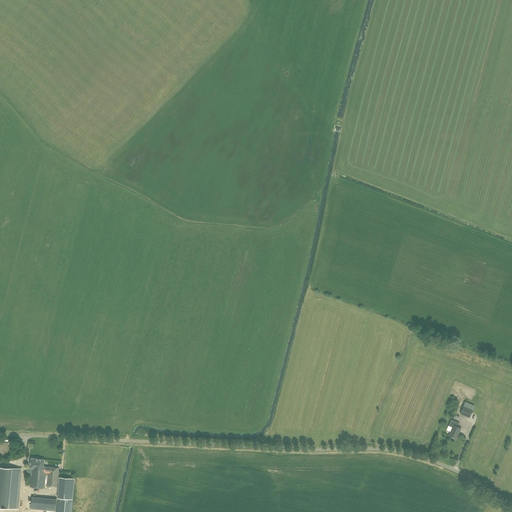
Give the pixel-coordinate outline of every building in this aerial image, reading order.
[(451,420),(449,426),(453,427),(449,435),(453,437),(452,438),(456,440),(456,438),(457,439),(461,428),(458,427),(459,423),(451,420)] [(31,467),(32,467),(30,486),(44,488),(45,473),(48,473),(47,485),(58,486),(59,467),(44,466),(45,459),(32,458),(31,467)] [(0,507),(18,509),(22,468),(0,466),(0,507)] [(58,497),(56,511),(70,511),(74,478),(60,477),(58,497)] [(31,509),(46,510),(45,511),(55,511),(56,511),(57,499),(33,497),(31,509)]
